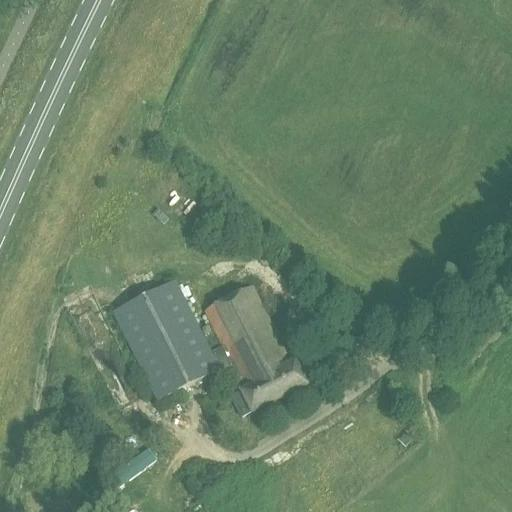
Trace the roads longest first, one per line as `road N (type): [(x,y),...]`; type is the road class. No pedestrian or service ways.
road 1 (primary): [(96,0),(0,210)]
road 2 (unclassified): [(407,365),(511,298)]
